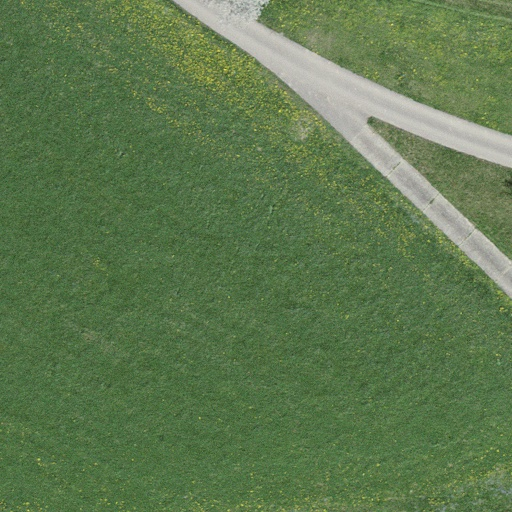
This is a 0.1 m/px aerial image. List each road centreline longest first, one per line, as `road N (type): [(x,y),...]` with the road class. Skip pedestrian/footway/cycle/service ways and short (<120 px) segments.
road 1 (unclassified): [(194,0),(336,95),(511,158)]
road 2 (track): [(336,95),(436,216),(511,286)]
